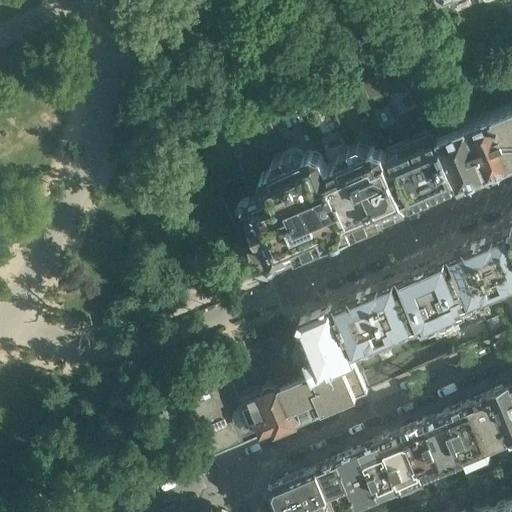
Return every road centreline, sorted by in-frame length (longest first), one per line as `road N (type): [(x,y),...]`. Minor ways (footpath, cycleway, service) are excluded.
road 1 (residential): [(511,355),(236,469)]
road 2 (residential): [(269,298),(511,194)]
